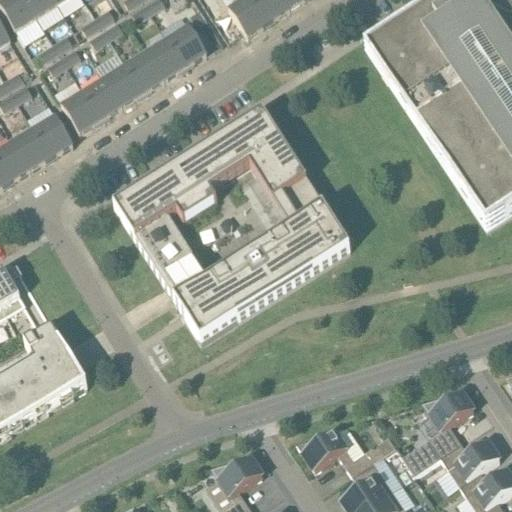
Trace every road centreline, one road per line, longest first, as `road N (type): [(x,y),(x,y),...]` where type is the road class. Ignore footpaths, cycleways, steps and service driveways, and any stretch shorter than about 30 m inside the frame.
road 1 (residential): [(39,195),(351,0)]
road 2 (residential): [(39,195),(181,439)]
road 3 (residential): [(250,418),(460,353)]
road 4 (residential): [(53,505),(181,439)]
